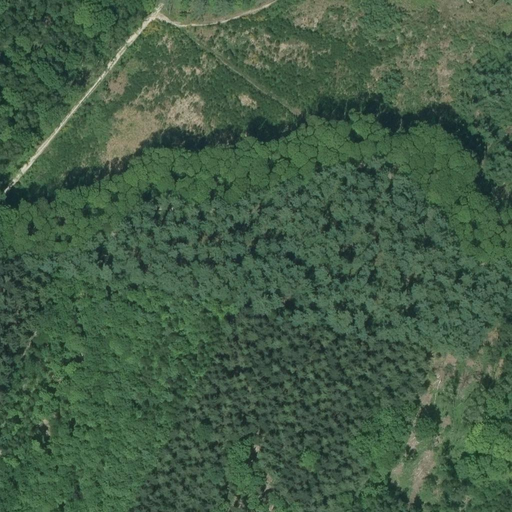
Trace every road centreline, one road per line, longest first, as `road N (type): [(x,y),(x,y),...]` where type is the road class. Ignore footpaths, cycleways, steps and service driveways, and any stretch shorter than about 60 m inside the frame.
road 1 (track): [(50,259),(98,243),(144,210),(227,208),(364,165)]
road 2 (track): [(156,13),(0,200)]
road 3 (track): [(364,165),(403,186),(460,257),(511,263)]
road 4 (track): [(0,405),(31,360),(50,259)]
road 5 (track): [(279,0),(210,24),(168,22),(156,13)]
